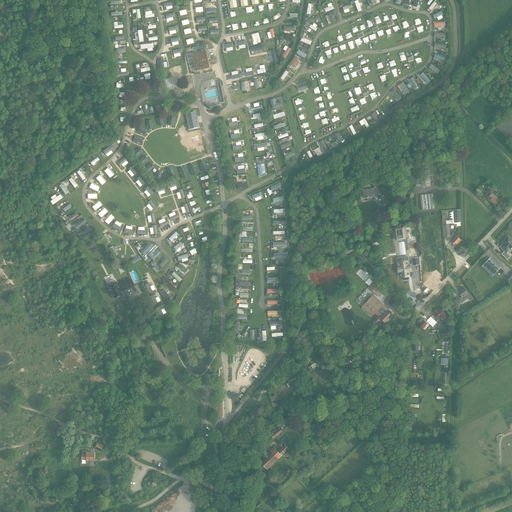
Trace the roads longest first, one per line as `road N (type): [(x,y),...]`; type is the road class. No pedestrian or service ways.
road 1 (residential): [(412,315),(511,209)]
road 2 (unclassified): [(233,511),(225,374)]
